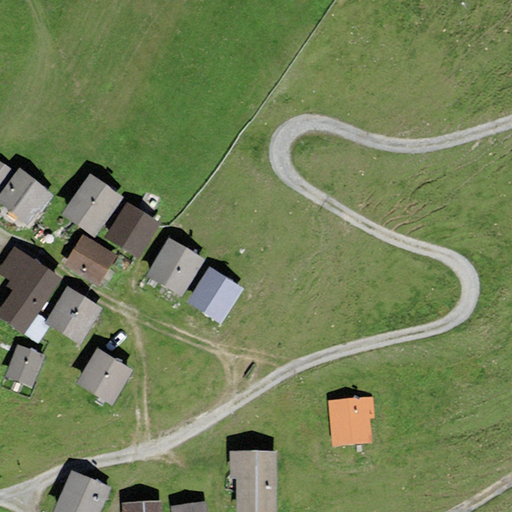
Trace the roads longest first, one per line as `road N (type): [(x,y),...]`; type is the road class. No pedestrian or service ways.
road 1 (track): [(511,121),(439,143),(398,143),(314,121),(289,129),(280,154),(292,180),(394,240),(454,259),(468,283),(466,307),(444,325),(297,364)]
road 2 (residential): [(0,231),(129,316),(141,360),(143,448)]
road 3 (residential): [(297,364),(143,448)]
road 4 (track): [(129,316),(232,353),(297,364)]
road 5 (track): [(0,128),(41,48),(34,0)]
road 6 (residential): [(143,448),(65,467),(13,491)]
